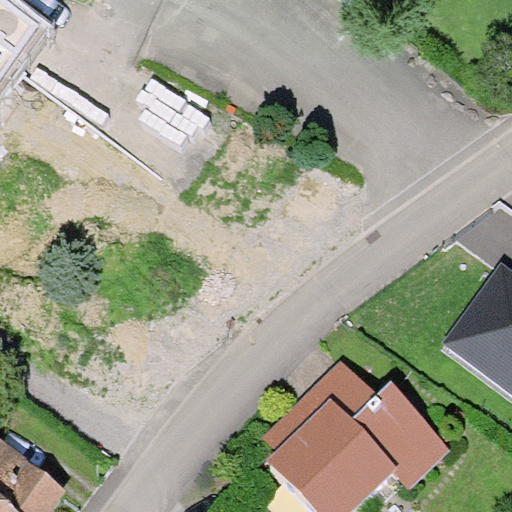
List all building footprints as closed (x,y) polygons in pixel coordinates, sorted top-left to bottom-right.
[(0,0),(0,58),(16,70),(66,0),(0,0)] [(0,92),(16,70),(0,58),(0,92)] [(511,280),(500,271),(445,344),(511,394),(511,280)] [(271,441),(287,458),(336,411),(355,430),(381,404),(346,369),(271,441)] [(355,511),(396,473),(408,487),(448,448),(394,392),(381,404),(355,430),(336,411),(287,458),(274,471),(313,511),(355,511)] [(53,511),(64,498),(0,451),(0,511),(53,511)] [(382,511),(408,487),(396,473),(355,511),(382,511)]
